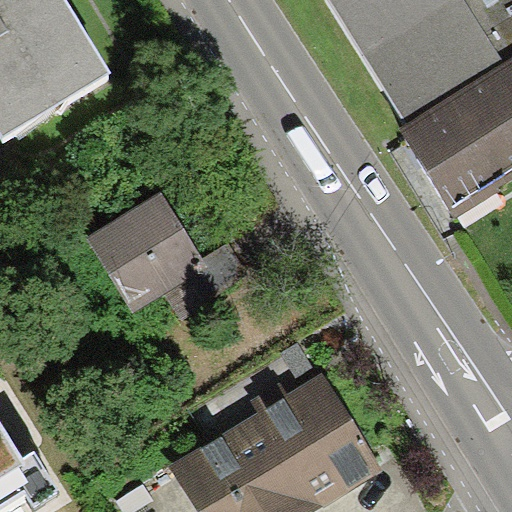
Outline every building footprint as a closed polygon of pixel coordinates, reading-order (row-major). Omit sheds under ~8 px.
[(64,0),(0,0),(0,137),(4,144),(112,77),(64,0)] [(331,0),(459,217),(511,185),(511,65),(507,68),(467,0),(331,0)] [(204,261),(161,195),(90,240),(136,312),(163,295),(181,323),(251,278),(229,245),(204,261)] [(260,415),(171,469),(197,511),(313,511),(381,471),(323,378),(297,394),(286,377),(250,399),(260,415)] [(0,508),(23,494),(32,509),(60,493),(36,453),(20,463),(0,430),(0,508)]
